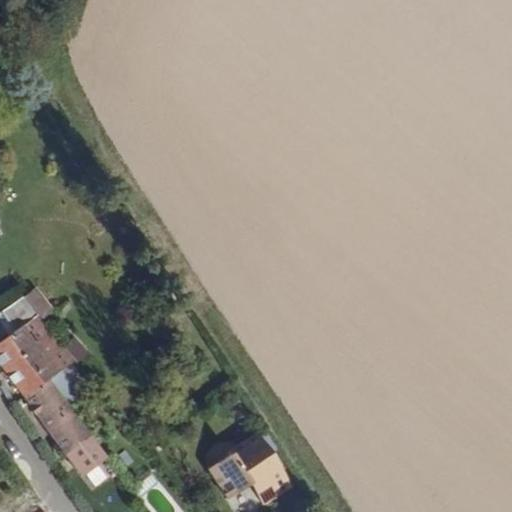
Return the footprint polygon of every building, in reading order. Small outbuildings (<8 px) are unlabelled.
[(37,286),(24,294),(44,317),(54,310),(37,286)] [(0,339),(0,358),(25,390),(46,375),(75,352),(44,317),(24,294),(5,307),(18,327),(0,339)] [(102,355),(91,364),(102,379),(114,369),(102,355)] [(92,432),(46,375),(25,390),(71,447),(80,458),(96,447),(86,436),(92,432)] [(268,487),(284,476),(257,436),(229,454),(230,457),(209,471),(229,501),(250,487),(263,478),(268,487)] [(65,453),(54,461),(62,472),(73,464),(65,453)] [(264,507),(292,489),(284,476),(268,487),(263,478),(250,487),(264,507)] [(182,511),(156,482),(140,496),(154,511),(182,511)]
